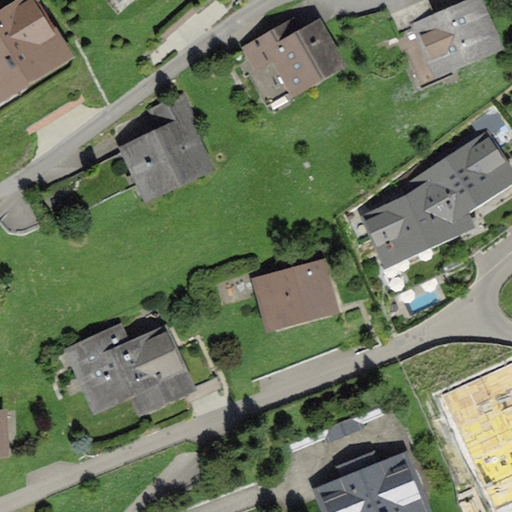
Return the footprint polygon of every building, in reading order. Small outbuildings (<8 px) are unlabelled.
[(433,0),(436,8),(456,0),(433,0)] [(469,50),(492,40),(476,2),(428,22),(419,2),(389,15),(398,36),(401,35),(423,85),(452,72),(449,65),(472,56),(469,50)] [(0,89),(57,54),(28,7),(0,24),(0,89)] [(295,40),(287,26),(241,52),(268,101),(286,90),(289,94),(293,95),(303,89),(304,84),(338,65),(316,28),(295,40)] [(186,123),(193,120),(181,95),(151,109),(162,132),(126,150),(137,174),(147,169),(156,189),(206,166),(186,123)] [(454,208),(504,176),(485,146),(418,189),(425,198),(374,222),(389,255),(460,222),(454,208)] [(280,320),(329,307),(322,282),(328,281),(325,266),(258,284),(264,305),(275,302),(280,320)] [(99,401),(136,384),(124,356),(116,338),(78,355),(99,401)] [(136,384),(144,402),(182,385),(161,340),(124,356),(136,384)] [(511,408),(475,418),(488,464),(511,457),(511,408)] [(374,451),(341,466),(345,475),(378,460),(374,451)] [(421,511),(401,464),(325,495),(332,511),(421,511)] [(511,511),(511,475),(472,497),(479,511),(511,511)]
